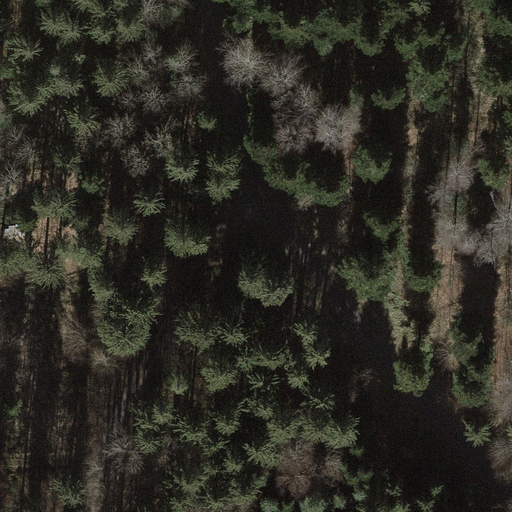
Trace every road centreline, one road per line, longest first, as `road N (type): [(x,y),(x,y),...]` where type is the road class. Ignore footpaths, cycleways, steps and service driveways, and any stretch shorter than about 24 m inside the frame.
road 1 (unclassified): [(197,0),(276,209),(329,290),(511,502)]
road 2 (track): [(251,148),(89,511)]
road 3 (track): [(0,282),(276,209)]
road 4 (track): [(511,116),(437,120),(276,209)]
